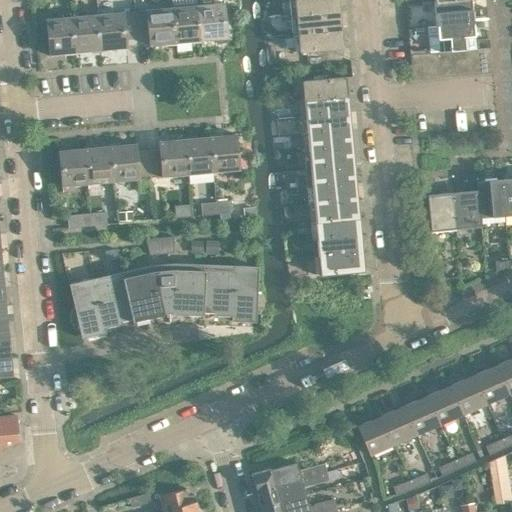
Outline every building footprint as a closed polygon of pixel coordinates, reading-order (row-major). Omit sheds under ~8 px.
[(172,8),(175,44),(201,41),(196,0),(172,0),(173,8),(172,8)] [(196,0),(201,41),(226,39),(223,3),(221,4),(220,0),(196,0)] [(337,0),(293,0),(295,16),(339,12),(337,0)] [(487,22),(487,19),(486,16),(472,17),(470,0),(454,0),(434,2),(436,25),(436,27),(473,23),(487,22)] [(135,12),(137,39),(148,38),(149,46),(175,44),(172,8),(135,12)] [(125,40),(137,39),(135,12),(98,15),(101,51),(126,49),(125,40)] [(339,12),(295,16),(297,34),(340,30),(339,12)] [(72,18),(75,54),(101,51),(98,15),(72,18)] [(75,54),(72,18),(45,20),(49,56),(75,54)] [(429,49),(429,52),(432,52),(444,50),(455,49),(467,48),(475,47),(473,23),(436,27),(436,25),(427,26),(429,49)] [(297,34),(299,53),(342,49),(340,30),(297,34)] [(478,47),(489,46),(488,39),(477,40),(478,47)] [(492,72),(489,46),(478,47),(480,74),(492,72)] [(467,48),(469,75),(480,74),(478,47),(475,47),(467,48)] [(455,49),(457,76),(469,75),(467,48),(455,49)] [(455,49),(444,50),(446,77),(457,76),(455,49)] [(432,52),(434,78),(446,77),(444,50),(432,52)] [(421,53),(424,79),(434,78),(432,52),(429,52),(421,53)] [(410,54),(412,80),(424,79),(421,53),(410,54)] [(302,99),(346,95),(345,78),(301,82),(302,99)] [(346,95),(302,99),(304,117),(348,113),(346,95)] [(348,113),(304,117),(306,133),(350,129),(348,113)] [(350,129),(306,133),(307,152),(351,148),(350,129)] [(209,137),(213,173),(238,170),(235,134),(209,137)] [(185,139),(188,175),(213,173),(209,137),(185,139)] [(148,150),(151,178),(188,175),(185,139),(159,141),(159,149),(148,150)] [(136,144),(118,146),(110,146),(113,182),(151,178),(148,150),(136,151),(136,144)] [(84,149),(87,185),(113,182),(110,146),(84,149)] [(351,148),(307,152),(309,169),(353,165),(351,148)] [(87,185),(84,149),(59,151),(62,187),(87,185)] [(353,165),(309,169),(310,187),(354,183),(353,165)] [(511,215),(511,178),(501,180),(504,217),(511,215)] [(501,180),(476,182),(476,191),(480,219),(504,217),(501,180)] [(354,183),(310,187),(312,204),(356,200),(354,183)] [(453,193),(456,230),(481,228),(480,219),(476,191),(453,193)] [(430,232),(455,230),(456,230),(453,193),(426,196),(430,232)] [(215,202),(217,214),(231,212),(230,200),(215,202)] [(356,200),(312,204),(314,222),(358,218),(356,200)] [(217,214),(215,202),(200,203),(201,215),(217,214)] [(130,211),(117,212),(117,221),(131,220),(130,211)] [(90,213),(92,225),(106,224),(105,212),(90,213)] [(92,225),(90,213),(67,215),(68,227),(92,225)] [(358,218),(314,222),(315,239),(359,235),(358,218)] [(359,235),(315,239),(317,256),(361,253),(359,235)] [(159,238),(161,253),(173,252),(173,236),(159,238)] [(161,253),(159,238),(145,239),(149,255),(161,253)] [(190,240),(190,252),(202,252),(202,240),(190,240)] [(205,240),(205,253),(217,253),(217,240),(205,240)] [(116,258),(114,249),(104,251),(106,260),(116,258)] [(317,256),(319,275),(363,271),(361,253),(317,256)] [(508,260),(494,261),(495,274),(509,268),(508,260)] [(162,264),(166,313),(171,312),(171,314),(186,314),(186,312),(197,312),(198,264),(174,263),(162,264)] [(126,271),(137,317),(146,315),(147,318),(162,314),(162,313),(166,313),(162,264),(149,265),(126,271)] [(198,264),(197,312),(213,312),(213,315),(226,316),(227,265),(198,264)] [(231,316),(230,321),(255,322),(257,266),(227,265),(226,316),(231,316)] [(126,271),(97,277),(109,326),(121,324),(120,321),(137,317),(126,271)] [(97,277),(68,284),(81,338),(105,332),(104,328),(109,326),(97,277)] [(0,322),(0,340),(9,340),(8,322),(0,322)] [(9,340),(0,340),(0,358),(11,357),(9,340)] [(11,357),(0,358),(0,376),(13,375),(11,357)] [(511,359),(497,366),(509,395),(511,393),(511,359)] [(497,366),(473,376),(485,405),(509,395),(497,366)] [(450,386),(462,415),(485,405),(473,376),(450,386)] [(450,386),(426,397),(439,425),(462,415),(450,386)] [(403,407),(415,435),(439,425),(426,397),(403,407)] [(403,407),(379,417),(392,445),(415,435),(403,407)] [(15,415),(1,416),(4,447),(18,441),(15,415)] [(368,456),(369,455),(392,445),(379,417),(355,427),(368,456)] [(511,433),(500,439),(504,448),(511,444),(511,433)] [(504,448),(500,439),(485,446),(488,455),(504,448)] [(454,460),(457,469),(475,461),(471,452),(454,460)] [(511,508),(509,508),(509,511),(511,511),(511,494),(511,495),(504,455),(488,462),(495,504),(510,502),(511,508)] [(457,469),(454,460),(438,468),(441,476),(457,469)] [(300,479),(326,472),(324,464),(297,471),(295,463),(251,475),(255,493),(300,480),(300,479)] [(336,469),(326,472),(328,480),(338,477),(336,469)] [(302,488),(328,480),(326,472),(300,479),(300,480),(255,493),(260,508),(304,496),(302,488)] [(407,481),(411,489),(413,489),(430,481),(426,473),(407,481)] [(460,477),(451,479),(452,485),(456,488),(463,487),(460,477)] [(411,489),(407,481),(392,486),(395,495),(411,489)] [(440,486),(441,499),(449,498),(452,494),(452,485),(440,486)] [(185,489),(159,496),(163,511),(180,511),(196,508),(192,495),(187,496),(185,489)] [(150,492),(129,498),(131,507),(153,501),(150,492)] [(308,508),(307,505),(304,496),(260,508),(260,511),(326,511),(337,509),(336,508),(335,503),(333,497),(313,502),(314,506),(308,508)] [(413,498),(405,500),(408,511),(416,510),(413,498)]
